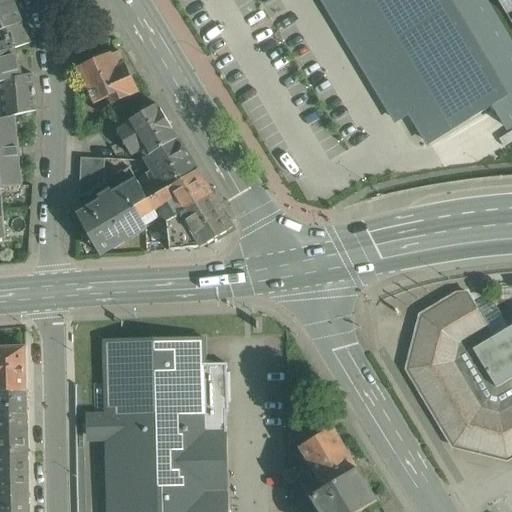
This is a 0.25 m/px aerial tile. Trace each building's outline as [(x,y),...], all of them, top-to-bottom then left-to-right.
[(11,0),(0,0),(0,10),(14,5),(11,0)] [(511,128),(511,46),(484,0),(325,0),(398,122),(412,114),(430,144),(495,106),(510,130),(511,128)] [(511,0),(498,0),(507,15),(511,11),(511,0)] [(14,5),(0,10),(0,32),(21,24),(14,5)] [(21,24),(0,32),(0,53),(14,49),(29,44),(21,24)] [(0,53),(0,83),(1,83),(20,78),(14,49),(0,53)] [(107,52),(95,58),(97,63),(81,70),(96,103),(110,97),(114,104),(137,93),(129,77),(131,73),(128,68),(125,66),(119,54),(113,56),(113,55),(109,56),(107,52)] [(20,78),(1,83),(2,89),(5,119),(15,116),(36,111),(32,75),(20,78)] [(147,109),(147,113),(117,131),(133,156),(145,149),(149,156),(178,139),(159,106),(156,107),(152,106),(147,109)] [(5,119),(0,120),(0,198),(1,198),(0,188),(23,185),(15,116),(5,119)] [(149,156),(145,159),(158,182),(144,190),(143,190),(148,201),(197,171),(178,139),(149,156)] [(105,160),(81,159),(79,198),(104,183),(105,160)] [(197,171),(148,201),(155,212),(174,200),(184,215),(213,197),(197,171)] [(139,182),(114,196),(112,191),(101,198),(103,202),(79,217),(101,255),(146,226),(135,208),(148,201),(143,190),(144,190),(139,182)] [(213,197),(184,215),(186,219),(203,248),(229,232),(230,226),(213,197)] [(148,201),(135,208),(146,226),(159,218),(170,223),(178,218),(184,215),(174,200),(155,212),(148,201)] [(178,218),(170,223),(172,250),(184,249),(183,225),(181,222),(178,218)] [(203,248),(186,219),(181,222),(183,225),(184,249),(203,248)] [(442,420),(497,389),(474,350),(495,337),(468,293),(424,319),(411,369),(442,420)] [(511,327),(495,337),(474,350),(497,389),(511,379),(511,327)] [(108,511),(230,511),(227,365),(206,366),(205,338),(104,340),(106,414),(106,438),(108,511)] [(26,347),(0,348),(0,392),(27,392),(26,347)] [(511,379),(497,389),(442,420),(455,443),(507,455),(511,452),(511,379)] [(27,392),(0,392),(0,416),(28,415),(27,392)] [(106,438),(106,414),(88,414),(88,439),(106,438)] [(28,415),(0,416),(0,436),(28,435),(28,415)] [(314,415),(290,429),(290,445),(321,427),(314,415)] [(334,429),(301,448),(325,490),(359,470),(334,429)] [(28,435),(0,436),(0,456),(29,455),(28,435)] [(29,455),(0,456),(0,476),(29,476),(29,455)] [(325,490),(313,497),(321,511),(361,511),(378,502),(377,500),(359,470),(325,490)] [(29,476),(0,476),(0,497),(29,496),(29,476)] [(29,511),(29,496),(0,497),(0,511),(29,511)]
